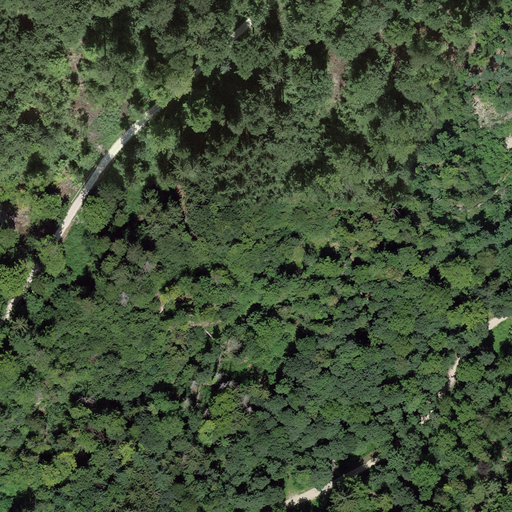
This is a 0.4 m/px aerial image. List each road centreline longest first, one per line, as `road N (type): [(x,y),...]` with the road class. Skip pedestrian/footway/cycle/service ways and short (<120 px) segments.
road 1 (track): [(15,511),(376,186)]
road 2 (track): [(0,322),(114,147),(274,0)]
road 3 (track): [(511,311),(478,335),(460,371),(401,440),(271,511)]
